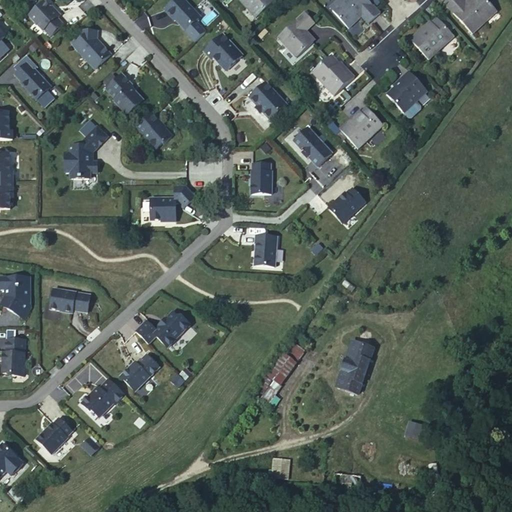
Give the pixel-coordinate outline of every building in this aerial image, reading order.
[(184,0),(177,0),(166,11),(176,22),(177,21),(187,32),(200,20),(200,17),(184,0)] [(237,0),(244,7),(247,4),(258,16),(275,0),(237,0)] [(339,0),(330,8),(333,11),(344,1),(343,0),(339,0)] [(343,0),(344,1),(333,11),(349,29),(361,18),(367,25),(379,14),(366,0),(343,0)] [(472,35),(485,23),(482,20),(493,10),(484,0),(469,0),(465,4),(461,0),(454,0),(446,7),(472,35)] [(51,9),(45,3),(30,17),(44,32),(45,31),(51,38),(64,26),(58,19),(61,17),(55,10),(53,12),(51,9)] [(247,4),(244,7),(255,19),(258,16),(247,4)] [(482,20),(485,23),(496,13),(493,10),(482,20)] [(296,58),(312,43),(304,34),(306,32),(315,24),(305,14),(278,39),(296,58)] [(422,33),(420,32),(410,41),(429,61),(454,38),(450,33),(441,24),(437,19),(431,25),(422,33)] [(445,21),(441,24),(450,33),(454,30),(445,21)] [(430,23),(420,32),(422,33),(431,25),(430,23)] [(98,33),(81,32),(81,41),(74,47),(96,71),(111,56),(103,48),(97,48),(98,33)] [(304,34),(312,43),(314,41),(306,32),(304,34)] [(224,35),(205,53),(213,60),(215,57),(221,63),(221,66),(227,73),(244,57),(224,35)] [(343,70),(337,65),(331,57),(312,74),(334,97),(353,78),(345,69),(343,70)] [(27,65),(15,76),(22,83),(21,84),(37,101),(51,89),(35,71),(34,72),(27,65)] [(408,73),(399,82),(401,84),(395,89),(387,96),(404,114),(427,93),(408,73)] [(113,84),(107,90),(117,100),(115,102),(126,114),(130,114),(144,102),(131,88),(133,86),(123,76),(118,80),(113,84)] [(267,84),(251,100),(259,108),(265,115),(272,122),(288,107),(267,84)] [(265,115),(259,108),(256,111),(263,117),(265,115)] [(351,122),(350,120),(339,130),(358,150),(383,127),(366,108),(360,114),(351,122)] [(359,112),(350,120),(351,122),(360,114),(359,112)] [(0,141),(13,141),(13,132),(10,132),(9,113),(0,113),(0,141)] [(153,114),(136,129),(145,139),(144,139),(156,151),(163,145),(164,146),(173,138),(164,128),(163,129),(159,123),(160,122),(153,114)] [(109,140),(98,129),(84,144),(84,149),(70,149),(70,155),(66,155),(66,176),(71,176),(72,176),(72,182),(90,181),(90,175),(91,175),(98,175),(98,164),(90,164),(90,155),(93,155),(109,140)] [(309,130),(295,143),(301,150),(302,149),(305,152),(310,158),(313,162),(319,169),(333,156),(309,130)] [(305,152),(301,155),(307,162),(310,158),(305,152)] [(0,183),(13,183),(13,175),(10,175),(10,156),(0,155),(0,183)] [(271,167),(253,167),(253,175),(252,174),(252,197),(272,197),(272,175),(271,175),(271,167)] [(13,183),(0,183),(0,211),(10,211),(10,192),(13,192),(13,183)] [(176,200),(151,201),(151,222),(167,222),(167,224),(176,224),(176,206),(180,206),(184,211),(197,199),(187,188),(176,188),(176,200)] [(337,205),(330,211),(344,227),(367,206),(354,192),(348,197),(347,195),(340,202),(341,203),(337,205)] [(278,240),(257,238),(255,268),(276,270),(278,240)] [(30,294),(30,279),(0,280),(0,281),(0,280),(0,290),(0,291),(0,292),(5,292),(5,299),(2,305),(8,309),(7,311),(24,321),(29,313),(29,310),(26,308),(28,304),(27,303),(28,300),(28,297),(30,294)] [(90,297),(53,291),(50,311),(72,315),(73,312),(87,314),(90,297)] [(146,323),(136,334),(149,347),(156,339),(168,350),(190,327),(182,319),(180,321),(173,314),(166,321),(166,323),(160,328),(159,328),(155,332),(146,323)] [(24,342),(6,341),(5,355),(3,355),(3,359),(5,359),(5,362),(3,364),(2,375),(10,375),(13,378),(23,378),(24,342)] [(280,387),(306,352),(295,343),(269,378),(280,387)] [(373,351),(352,344),(336,389),(356,397),(373,351)] [(159,369),(147,357),(137,367),(135,365),(122,378),(122,381),(135,394),(159,369)] [(124,397),(109,381),(100,391),(96,391),(93,394),(93,395),(91,398),(89,398),(81,406),(90,414),(92,412),(99,420),(114,405),(115,407),(124,397)] [(71,434),(58,421),(53,426),(52,425),(36,442),(51,457),(67,440),(66,439),(71,434)] [(409,422),(406,436),(424,441),(427,426),(409,422)] [(99,450),(89,441),(82,449),(91,458),(99,450)] [(0,478),(5,473),(10,478),(22,467),(2,446),(0,448),(0,478)] [(421,497),(429,503),(425,458),(414,460),(418,496),(421,497)] [(429,465),(430,488),(439,487),(438,465),(429,465)] [(322,487),(359,491),(360,477),(323,475),(322,487)] [(396,494),(407,495),(408,486),(398,485),(396,494)]
